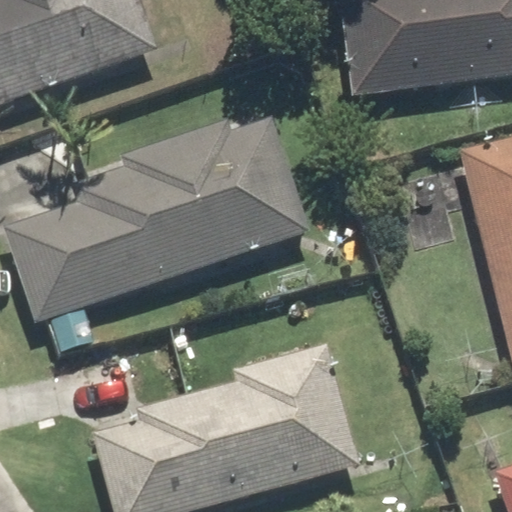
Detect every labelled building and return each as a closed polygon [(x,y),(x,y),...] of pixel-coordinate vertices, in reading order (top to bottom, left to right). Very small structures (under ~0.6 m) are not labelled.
[(0,0),(0,106),(152,57),(133,0),(0,0)] [(511,0),(389,0),(336,6),(348,105),(511,86),(511,0)] [(118,181),(64,197),(70,214),(0,235),(0,239),(26,325),(299,244),(260,114),(111,159),(118,181)] [(511,146),(456,159),(507,377),(511,376),(511,146)] [(233,393),(131,422),(135,434),(84,448),(102,511),(209,511),(350,473),(316,351),(228,375),(233,393)] [(511,511),(511,476),(481,487),(488,511),(511,511)]
